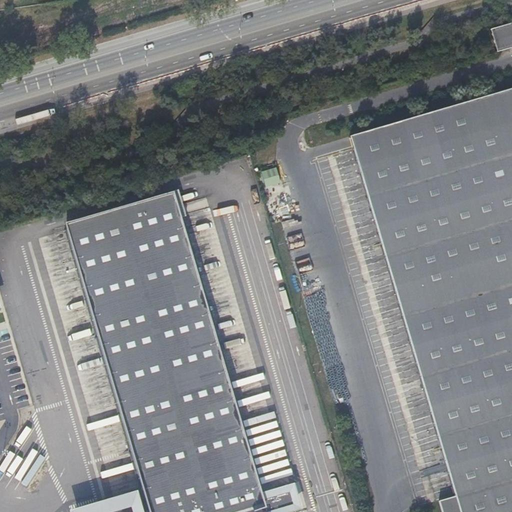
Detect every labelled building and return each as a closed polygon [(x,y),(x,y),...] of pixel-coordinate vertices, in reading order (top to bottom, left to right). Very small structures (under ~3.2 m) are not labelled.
[(511,21),(491,28),(497,50),(511,45),(511,21)] [(444,33),(450,49),(454,48),(449,32),(444,33)] [(511,86),(350,135),(456,494),(439,499),(443,511),(508,511),(511,511),(511,86)] [(280,184),(276,168),(259,171),(262,187),(280,184)] [(277,511),(297,506),(292,487),(262,495),(181,217),(186,216),(186,214),(181,216),(176,198),(67,230),(148,510),(140,511),(136,499),(91,511),(277,511)]
